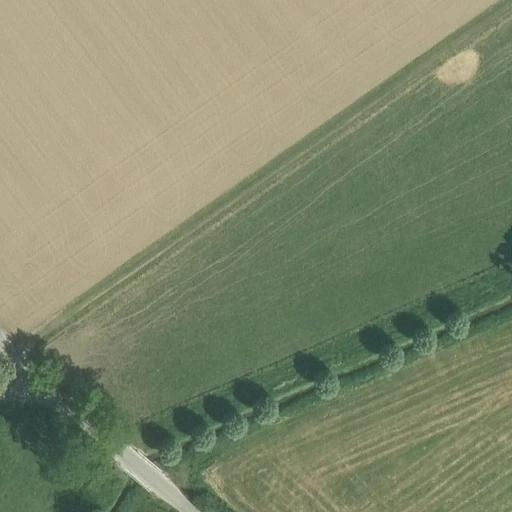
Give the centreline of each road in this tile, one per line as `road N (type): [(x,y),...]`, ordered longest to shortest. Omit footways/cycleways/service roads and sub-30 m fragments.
road 1 (track): [(511,3),(14,354)]
road 2 (unclassified): [(14,354),(191,511)]
